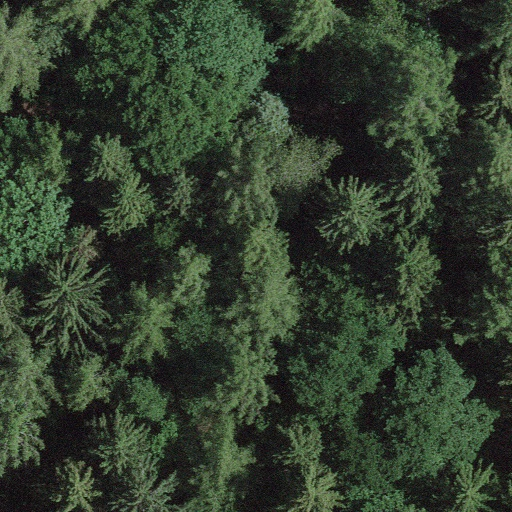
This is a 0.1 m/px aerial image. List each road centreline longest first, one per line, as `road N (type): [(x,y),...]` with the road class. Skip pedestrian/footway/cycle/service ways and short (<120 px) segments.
road 1 (track): [(196,511),(224,310),(216,201),(195,110),(146,0)]
road 2 (track): [(511,119),(195,110)]
road 3 (track): [(0,121),(195,110)]
